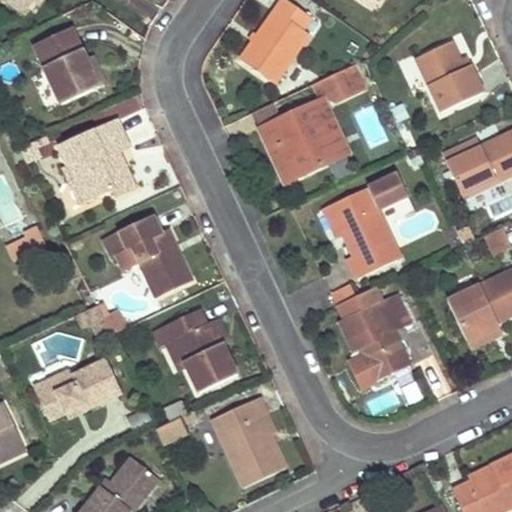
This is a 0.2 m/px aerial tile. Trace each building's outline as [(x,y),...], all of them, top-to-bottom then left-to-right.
[(1,0),(24,15),(32,3),(34,0),(1,0)] [(310,17),(285,0),(281,0),(257,36),(253,42),(241,59),(275,84),(309,35),(302,29),(310,17)] [(72,28),(32,47),(44,73),(43,73),(59,108),(100,89),(86,59),(72,28)] [(257,36),(253,33),(249,39),(253,42),(257,36)] [(453,42),(417,59),(443,113),(485,93),(473,66),(466,69),(461,59),(453,42)] [(468,56),(461,59),(466,69),(473,66),(468,56)] [(92,57),(86,59),(100,89),(105,86),(92,57)] [(350,68),(323,81),(333,104),(361,91),(350,68)] [(311,87),(319,102),(324,100),(327,107),(333,104),(323,81),(311,87)] [(284,118),(260,129),(272,154),(280,150),(295,181),(329,164),(319,142),(339,133),(327,107),(324,100),(319,102),(284,118)] [(260,129),(284,118),(276,103),(253,113),(260,129)] [(117,122),(57,150),(71,180),(84,206),(107,194),(111,201),(136,189),(124,163),(118,166),(114,156),(119,154),(130,149),(117,122)] [(511,132),(494,141),(499,149),(486,155),(482,146),(479,140),(461,149),(464,156),(448,163),(465,199),(511,177),(511,132)] [(339,133),(319,142),(329,164),(349,155),(339,133)] [(37,140),(20,148),(28,164),(44,156),(37,140)] [(494,141),(482,146),(486,155),(499,149),(494,141)] [(461,149),(445,156),(448,163),(464,156),(461,149)] [(280,150),(272,154),(286,185),(295,181),(280,150)] [(118,166),(124,163),(119,154),(114,156),(118,166)] [(397,176),(330,207),(344,236),(354,257),(350,260),(359,280),(402,260),(380,213),(408,200),(397,176)] [(67,182),(79,208),(84,206),(71,180),(67,182)] [(330,207),(324,210),(339,239),(344,236),(330,207)] [(153,216),(102,241),(110,258),(114,257),(131,248),(138,262),(155,297),(191,279),(167,231),(161,234),(153,216)] [(5,238),(10,259),(46,250),(41,229),(5,238)] [(496,257),(511,248),(511,247),(503,229),(486,237),(496,257)] [(121,271),(138,262),(131,248),(114,257),(121,271)] [(511,316),(511,272),(450,302),(469,343),(502,327),(500,323),(511,316)] [(351,285),(331,295),(337,307),(357,297),(351,285)] [(344,321),(339,323),(354,354),(362,350),(378,383),(410,367),(393,334),(410,325),(396,296),(384,301),(378,287),(357,297),(337,307),(344,321)] [(94,330),(105,325),(109,334),(110,334),(125,327),(116,309),(101,316),(97,307),(75,317),(81,329),(91,325),(94,330)] [(173,340),(186,368),(198,393),(235,374),(221,344),(211,322),(207,324),(200,307),(152,330),(161,347),(164,345),(173,340)] [(228,341),(217,319),(211,322),(221,344),(228,341)] [(98,339),(109,334),(105,325),(94,330),(98,339)] [(502,327),(469,343),(472,350),(505,334),(502,327)] [(173,340),(164,345),(177,373),(186,368),(173,340)] [(369,388),(378,383),(362,350),(354,354),(355,356),(345,361),(361,392),(369,388)] [(35,387),(51,422),(66,415),(87,406),(88,409),(120,394),(105,362),(73,376),(71,371),(35,387)] [(259,398),(212,419),(244,488),(285,470),(272,441),(268,442),(256,417),(265,412),(259,398)] [(165,409),(172,423),(179,419),(188,415),(181,401),(165,409)] [(0,462),(24,451),(3,406),(0,407),(0,462)] [(67,418),(88,409),(87,406),(66,415),(67,418)] [(197,419),(194,412),(188,415),(179,419),(183,426),(197,419)] [(265,412),(256,417),(268,442),(272,441),(269,435),(274,432),(265,412)] [(154,431),(162,447),(187,435),(183,426),(179,419),(172,423),(154,431)] [(500,511),(511,506),(511,455),(491,466),(493,470),(472,481),(455,489),(465,511),(500,511)] [(82,511),(129,511),(132,509),(135,511),(159,481),(131,459),(107,490),(103,486),(82,511)] [(491,466),(469,477),(472,481),(493,470),(491,466)]
